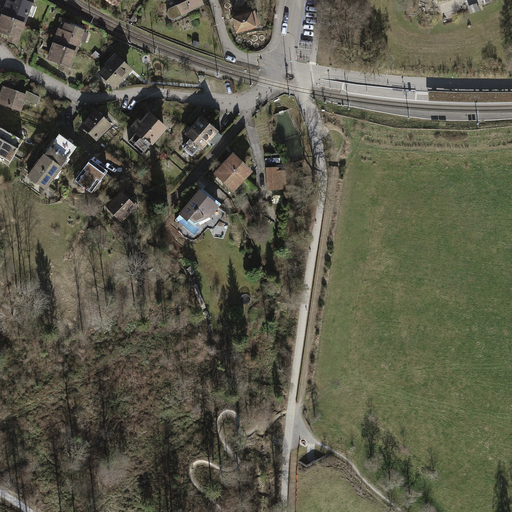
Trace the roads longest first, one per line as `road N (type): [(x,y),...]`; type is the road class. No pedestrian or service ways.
road 1 (track): [(283,511),(323,194),(303,96)]
road 2 (residential): [(288,68),(249,102),(229,105),(141,92),(77,98),(0,61)]
